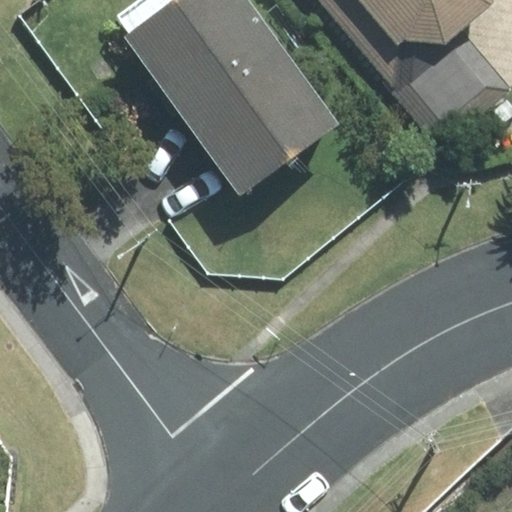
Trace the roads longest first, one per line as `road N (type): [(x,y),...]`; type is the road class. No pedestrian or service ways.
road 1 (residential): [(228,498),(0,196)]
road 2 (unclassified): [(228,498),(387,365),(511,304)]
